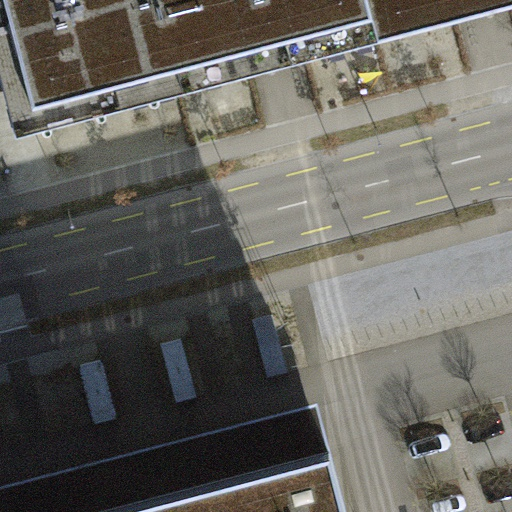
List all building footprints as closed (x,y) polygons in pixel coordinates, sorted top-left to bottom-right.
[(161,0),(0,0),(0,69),(17,135),(185,91),(161,0)] [(271,68),(379,40),(368,0),(161,0),(185,91),(271,68)] [(511,5),(511,0),(368,0),(379,40),(490,11),(511,5)] [(0,511),(92,511),(330,450),(317,401),(0,484),(0,511)] [(92,511),(346,511),(330,450),(92,511)]
